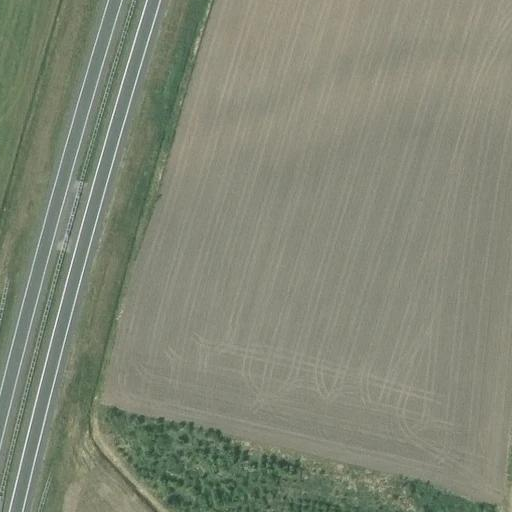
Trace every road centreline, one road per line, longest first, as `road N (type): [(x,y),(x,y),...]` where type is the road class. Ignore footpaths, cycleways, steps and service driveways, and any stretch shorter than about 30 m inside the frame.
road 1 (trunk): [(16,511),(149,0)]
road 2 (trunk): [(110,0),(0,416)]
